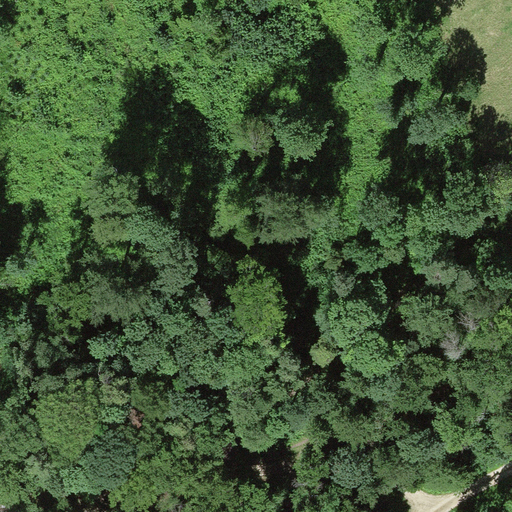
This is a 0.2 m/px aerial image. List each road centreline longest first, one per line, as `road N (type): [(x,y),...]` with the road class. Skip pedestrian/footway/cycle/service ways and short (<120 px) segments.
road 1 (track): [(97,511),(161,485),(264,471),(345,473),(448,503),(511,475)]
road 2 (track): [(495,226),(242,426),(222,475)]
road 3 (track): [(511,372),(293,452),(264,471)]
